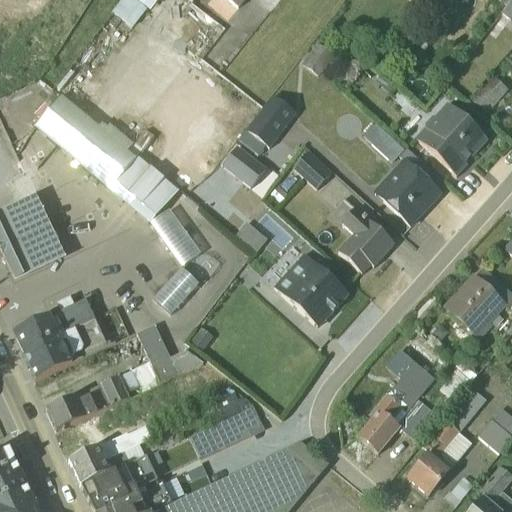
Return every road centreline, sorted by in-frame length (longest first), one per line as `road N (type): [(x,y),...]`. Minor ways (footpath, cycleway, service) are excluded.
road 1 (residential): [(511,181),(331,386),(319,414),(316,437),(330,457),(391,511)]
road 2 (primary): [(65,511),(0,366)]
road 3 (unknown): [(0,319),(115,266)]
